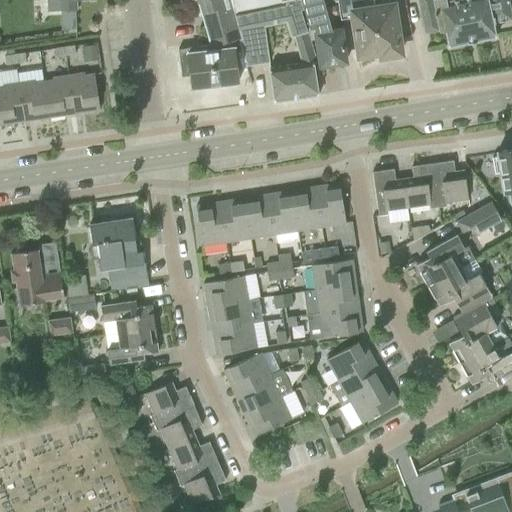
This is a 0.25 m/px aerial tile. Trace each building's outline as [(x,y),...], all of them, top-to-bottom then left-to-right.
[(74,0),(45,0),(46,11),(75,10),(74,0)] [(231,40),(239,39),(227,0),(191,0),(191,4),(199,4),(212,45),(186,48),(187,65),(184,65),(185,76),(189,76),(190,87),(238,81),(234,47),(232,48),(231,40)] [(231,0),(234,12),(283,1),(286,0),(231,0)] [(285,4),(232,17),(247,66),(269,63),(263,26),(287,20),(292,37),(294,37),(301,63),(269,68),(274,102),(317,96),(313,63),(315,62),(300,7),(302,6),(300,0),(289,0),(284,1),(285,4)] [(328,18),(325,9),(322,0),(300,0),(309,29),(314,28),(315,34),(320,66),(345,62),(340,28),(331,29),(328,18)] [(392,2),(370,6),(369,0),(337,0),(340,19),(353,18),(359,56),(373,53),(373,58),(400,54),(392,2)] [(447,47),(471,42),(462,0),(417,0),(425,33),(444,30),(447,47)] [(462,0),(471,42),(496,37),(493,23),(511,18),(511,16),(508,0),(462,0)] [(328,18),(337,16),(335,7),(325,9),(328,18)] [(65,57),(75,55),(73,45),(64,47),(65,57)] [(95,46),(82,48),(84,59),(97,57),(95,46)] [(55,59),(65,57),(64,47),(53,49),(55,59)] [(15,64),(25,62),(24,53),(13,55),(15,64)] [(6,65),(15,64),(13,55),(4,56),(6,65)] [(94,74),(85,75),(84,72),(68,74),(74,114),(76,114),(76,109),(82,108),(83,113),(99,110),(94,74)] [(71,114),(74,114),(68,74),(52,77),(52,79),(43,80),(49,118),(65,115),(64,111),(71,110),(71,114)] [(43,80),(36,81),(35,80),(18,83),(24,121),(26,121),(26,117),(32,116),(33,120),(49,118),(43,80)] [(22,122),(24,121),(18,83),(4,85),(4,87),(0,87),(0,125),(15,123),(14,119),(21,118),(22,122)] [(511,149),(497,152),(497,156),(491,157),(494,174),(500,173),(503,192),(508,191),(510,203),(511,202),(511,149)] [(463,170),(454,171),(452,161),(432,164),(438,208),(446,207),(446,204),(468,201),(463,170)] [(430,210),(438,208),(432,164),(411,167),(412,177),(403,179),(408,209),(429,206),(430,210)] [(403,179),(394,180),(393,169),(372,172),(378,216),(387,214),(386,212),(408,209),(403,179)] [(321,227),(345,223),(339,183),(323,185),(324,188),(316,190),(315,187),(314,187),(321,227)] [(297,231),(321,227),(314,187),(314,190),(306,191),(306,188),(291,191),(297,231)] [(296,231),(297,231),(291,191),(276,193),(276,196),(268,197),(268,194),(267,194),(273,235),(275,243),(298,239),(296,231)] [(275,243),(273,235),(267,194),(266,194),(267,198),(259,199),(258,196),(243,198),(250,238),(273,234),(275,243)] [(226,242),(250,238),(243,198),(228,201),(229,204),(221,205),(220,202),(226,242)] [(202,246),(226,242),(220,202),(219,202),(219,205),(211,206),(211,203),(195,206),(202,246)] [(477,233),(500,220),(490,203),(455,222),(462,235),(474,228),(477,233)] [(143,251),(137,252),(132,218),(89,224),(92,245),(95,244),(99,270),(106,269),(109,292),(148,286),(143,251)] [(428,226),(410,228),(412,241),(430,232),(428,226)] [(428,257),(415,265),(426,285),(460,266),(462,265),(455,253),(463,248),(456,235),(443,242),(425,252),(428,257)] [(388,242),(380,243),(381,254),(389,252),(388,242)] [(326,258),(339,256),(337,246),(324,248),(326,258)] [(313,260),(326,258),(324,248),(311,250),(313,260)] [(60,271),(41,274),(37,249),(10,253),(13,269),(10,270),(13,290),(15,289),(18,305),(64,298),(60,271)] [(478,273),(481,272),(474,258),(462,265),(460,266),(426,285),(438,306),(453,298),(461,312),(452,317),(453,318),(491,297),(478,273)] [(348,261),(351,261),(351,259),(310,265),(313,290),(355,284),(352,268),(349,269),(348,261)] [(279,270),(291,269),(290,260),(278,262),(279,270)] [(231,273),(244,271),(242,261),(230,263),(231,273)] [(267,273),(279,270),(278,262),(265,264),(266,269),(267,273)] [(218,276),(231,273),(230,263),(216,265),(218,276)] [(279,270),(267,273),(266,269),(268,282),(279,281),(279,279),(281,279),(279,270)] [(279,281),(293,278),(291,269),(279,270),(281,279),(279,279),(279,281)] [(222,280),(203,283),(203,284),(206,284),(207,291),(204,292),(207,307),(248,300),(244,276),(222,280)] [(80,288),(74,289),(73,280),(64,281),(67,299),(87,296),(87,295),(82,296),(80,288)] [(313,290),(302,291),(306,315),(316,313),(358,307),(355,307),(354,300),(357,299),(355,284),(313,290)] [(283,309),(291,308),(289,294),(281,295),(283,309)] [(68,312),(95,309),(93,295),(87,296),(67,299),(68,312)] [(273,310),(283,309),(281,295),(271,297),(273,310)] [(486,308),(495,303),(491,297),(453,318),(462,335),(448,343),(459,363),(492,344),(506,337),(499,324),(496,326),(486,308)] [(151,304),(136,306),(135,300),(100,305),(102,322),(114,320),(116,335),(154,329),(151,304)] [(211,331),(252,323),(248,300),(207,307),(210,323),(213,322),(214,330),(211,330),(211,331)] [(316,313),(306,315),(309,339),(320,338),(342,334),(362,332),(359,316),(356,316),(355,309),(358,308),(358,307),(316,313)] [(70,333),(73,332),(71,317),(48,321),(50,337),(60,335),(61,339),(71,337),(70,333)] [(294,317),(286,318),(287,326),(295,325),(294,317)] [(216,355),(257,348),(252,323),(211,331),(211,332),(215,331),(216,339),(213,339),(216,355)] [(0,344),(11,343),(7,325),(0,326),(0,344)] [(291,344),(301,342),(298,328),(288,330),(291,344)] [(143,353),(158,351),(154,329),(116,335),(118,348),(107,350),(109,365),(144,359),(143,353)] [(276,346),(286,344),(284,330),(274,332),(276,346)] [(366,355),(369,353),(361,340),(325,360),(337,381),(373,361),(373,360),(370,362),(366,355)] [(492,344),(459,363),(471,384),(484,377),(487,382),(504,372),(511,368),(511,354),(511,352),(500,358),(492,344)] [(302,361),(312,360),(311,346),(301,348),(302,361)] [(287,363),(298,361),(296,348),(286,349),(287,363)] [(233,392),(270,375),(260,353),(223,370),(229,384),(232,383),(236,390),(233,392)] [(371,363),(373,361),(337,381),(329,386),(341,406),(349,402),(385,382),(377,368),(375,370),(371,363)] [(79,381),(105,378),(103,364),(78,368),(79,381)] [(270,375),(233,392),(233,393),(236,391),(239,398),(237,400),(243,414),(280,397),(291,392),(281,370),(270,375)] [(303,390),(316,384),(312,376),(299,382),(303,390)] [(185,387),(175,391),(171,382),(144,394),(152,414),(149,416),(153,423),(193,406),(185,387)] [(390,397),(393,395),(385,382),(349,402),(361,424),(397,403),(396,402),(394,404),(390,397)] [(306,398),(319,392),(316,384),(303,390),(306,398)] [(310,406),(323,400),(319,392),(306,398),(310,406)] [(253,436),(290,419),(280,397),(243,414),(250,428),(252,427),(256,434),(253,435),(253,436)] [(191,430),(201,425),(193,406),(153,423),(156,431),(159,430),(168,450),(195,438),(191,430)] [(333,438),(341,435),(336,423),(328,427),(333,438)] [(208,442),(199,446),(195,438),(168,450),(176,469),(173,471),(176,479),(217,461),(208,442)] [(215,485),(225,480),(217,461),(176,479),(180,486),(183,485),(192,505),(219,493),(215,485)] [(511,511),(511,469),(473,484),(475,489),(464,493),(467,501),(454,505),(451,498),(436,503),(439,511),(511,511)]
